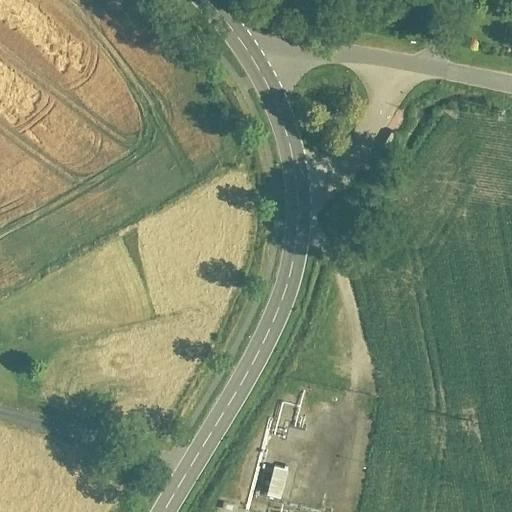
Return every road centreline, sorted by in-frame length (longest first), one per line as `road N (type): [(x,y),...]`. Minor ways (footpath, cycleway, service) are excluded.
road 1 (secondary): [(163,511),(272,318),(290,263),(293,181)]
road 2 (unclassified): [(293,181),(352,162),(418,68)]
road 3 (unclassified): [(252,62),(308,53),(418,68)]
road 4 (secondary): [(293,181),(272,98),(252,62)]
